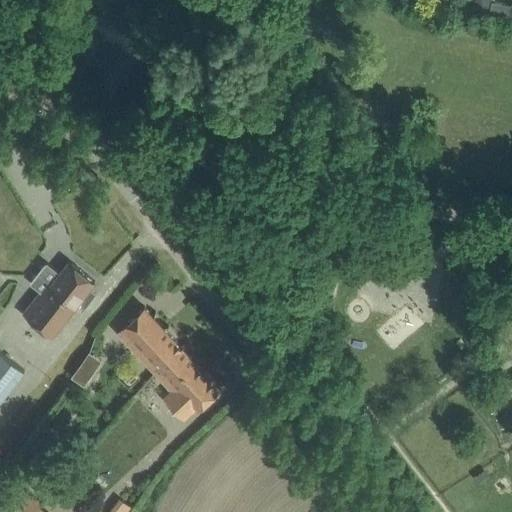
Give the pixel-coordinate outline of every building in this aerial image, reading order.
[(475,0),(475,6),(489,9),(490,0),(475,0)] [(511,12),(509,12),(511,5),(494,1),(492,14),(508,17),(511,18),(511,12)] [(90,287),(95,281),(70,261),(60,272),(51,284),(48,282),(38,295),(36,297),(24,313),(31,318),(52,336),(76,305),(83,310),(97,292),(90,287)] [(156,372),(182,347),(144,306),(118,331),(156,372)] [(221,389),(182,347),(156,372),(172,390),(177,385),(199,409),(221,389)] [(0,401),(25,370),(0,350),(0,401)] [(80,363),(71,376),(84,385),(93,372),(80,363)] [(20,485),(0,509),(0,511),(47,511),(39,505),(41,502),(20,485)]
